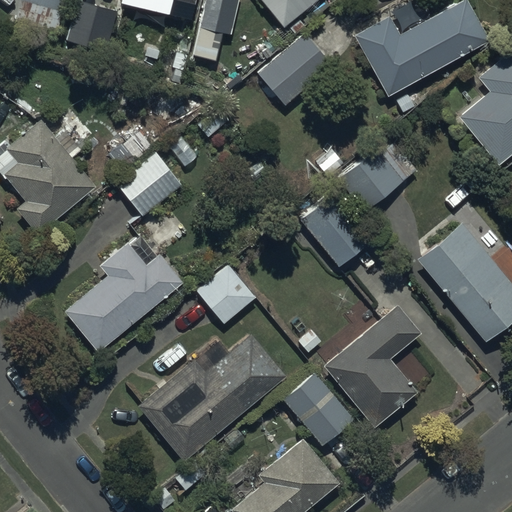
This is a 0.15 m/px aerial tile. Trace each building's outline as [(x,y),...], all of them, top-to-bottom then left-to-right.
[(60,0),(14,0),(11,12),(53,24),(60,0)] [(114,4),(98,0),(71,0),(64,35),(104,44),(114,4)] [(233,0),(200,0),(190,47),(213,53),(219,25),(227,27),(233,0)] [(264,0),(279,19),(301,0),(264,0)] [(385,88),(486,33),(468,0),(444,0),(397,26),(386,7),(351,27),(385,88)] [(328,58),(302,28),(255,67),(281,98),(328,58)] [(455,110),(494,157),(511,143),(511,39),(474,70),(486,85),(455,110)] [(34,229),(92,180),(36,114),(2,143),(13,157),(0,168),(0,169),(21,195),(12,203),(34,229)] [(358,210),(414,166),(393,139),(380,149),(375,143),(331,177),(358,210)] [(140,211),(177,180),(151,148),(114,180),(140,211)] [(332,187),(298,213),(336,262),(370,235),(332,187)] [(511,282),(458,217),(415,254),(482,336),(511,311),(511,282)] [(94,346),(179,277),(155,249),(154,251),(138,231),(127,240),(125,237),(97,260),(105,270),(61,305),(94,346)] [(225,261),(193,287),(221,320),(253,293),(225,261)] [(417,328),(392,301),(320,362),(371,422),(414,386),(387,354),(417,328)] [(181,456),(283,371),(247,330),(204,367),(191,353),(135,402),(181,456)] [(351,414),(311,368),(279,396),(320,442),(351,414)] [(297,511),(339,478),(301,433),(256,470),(261,476),(225,505),(231,511),(297,511)]
